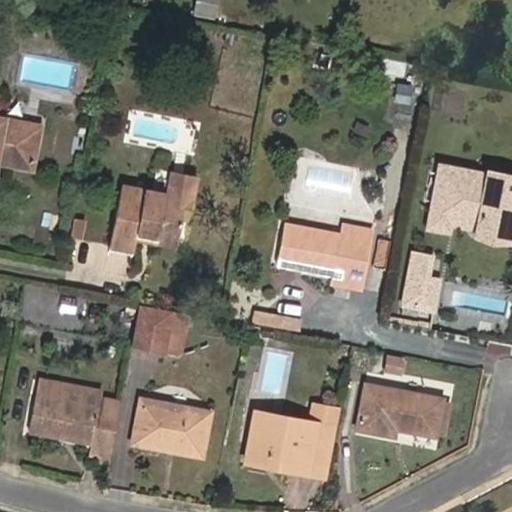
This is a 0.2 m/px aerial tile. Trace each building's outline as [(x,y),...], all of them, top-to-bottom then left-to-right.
[(40,124),(0,116),(0,161),(32,168),(40,124)] [(485,169),(437,160),(428,205),(476,214),(475,222),(506,227),(508,220),(511,220),(511,170),(486,166),(485,169)] [(195,173),(172,169),(171,175),(195,179),(195,173)] [(195,179),(171,175),(168,194),(184,197),(191,199),(195,179)] [(168,194),(120,184),(109,241),(132,246),(134,237),(135,229),(177,237),(181,215),(184,197),(168,194)] [(181,215),(189,217),(191,199),(184,197),(181,215)] [(446,224),(447,217),(475,222),(476,214),(428,205),(425,220),(446,224)] [(341,232),(283,221),(276,257),(298,261),(298,266),(331,273),(330,280),(358,286),(369,231),(342,226),(341,232)] [(473,230),(504,235),(506,227),(475,222),(473,230)] [(134,237),(175,244),(177,237),(135,229),(134,237)] [(108,249),(131,254),(132,246),(109,241),(108,249)] [(438,253),(419,250),(413,282),(425,284),(427,271),(435,272),(438,253)] [(276,257),(275,262),(298,266),(298,261),(276,257)] [(415,302),(440,307),(445,277),(435,275),(435,272),(427,271),(425,284),(413,282),(411,289),(417,290),(415,302)] [(166,350),(173,310),(138,303),(131,343),(166,350)] [(443,397),(365,383),(357,431),(394,437),(396,429),(437,436),(443,397)] [(90,452),(110,456),(120,402),(99,398),(98,405),(34,394),(27,431),(91,442),(90,452)] [(209,411),(141,399),(133,444),(168,450),(169,443),(202,449),(209,411)] [(316,424),(253,413),(244,462),(268,466),(269,460),(290,464),(289,470),(307,474),(316,424)] [(307,474),(326,477),(335,427),(316,424),(307,474)] [(168,450),(201,456),(202,449),(169,443),(168,450)] [(268,466),(289,470),(290,464),(269,460),(268,466)]
